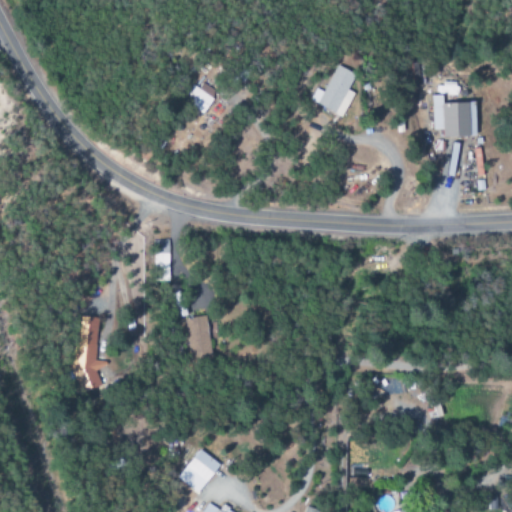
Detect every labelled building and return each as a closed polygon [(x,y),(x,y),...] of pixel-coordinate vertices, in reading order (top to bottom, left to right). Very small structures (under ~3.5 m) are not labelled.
[(324,92),(316,88),(309,102),(342,116),(353,93),(347,90),(355,74),(336,66),(324,92)] [(216,90),(201,83),(199,88),(190,84),(181,101),(204,113),(216,90)] [(441,137),(474,136),(473,102),(441,103),(441,96),(431,96),(432,130),(441,130),(441,137)] [(168,240),(153,240),(154,282),(169,282),(168,240)] [(98,318),(74,316),(73,330),(74,332),(73,351),(73,353),(72,370),(79,393),(100,387),(95,370),(106,368),(104,361),(95,361),(98,318)] [(190,360),(210,357),(205,316),(185,319),(190,360)] [(199,493),(218,463),(195,450),(177,480),(199,493)]
